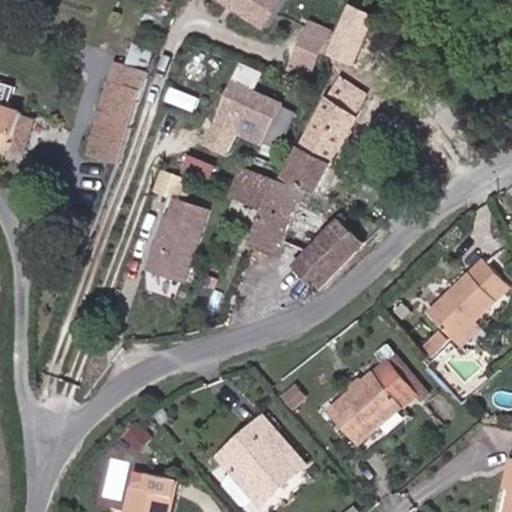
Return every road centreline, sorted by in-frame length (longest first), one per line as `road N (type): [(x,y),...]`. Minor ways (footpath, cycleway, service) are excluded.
road 1 (unclassified): [(511,157),(436,211),(357,284),(301,317),(174,357),(110,393),(57,453)]
road 2 (unclassified): [(0,204),(21,234),(30,400),(57,453)]
